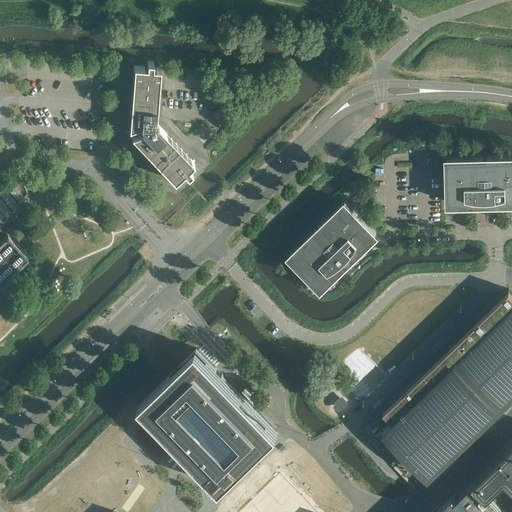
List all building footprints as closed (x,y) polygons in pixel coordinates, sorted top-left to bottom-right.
[(131,120),(133,121),(135,126),(136,127),(137,132),(138,133),(139,138),(138,140),(137,140),(136,141),(175,181),(184,172),(188,176),(190,174),(192,171),(189,168),(194,163),(158,125),(156,125),(154,120),(156,120),(160,67),(153,67),(153,62),(147,61),(147,66),(134,65),(129,121),(131,121),(131,120)] [(136,127),(124,131),(126,136),(137,132),(136,127)] [(489,201),(490,201),(511,200),(511,156),(487,157),(487,159),(484,159),(484,157),(447,158),(448,202),(483,202),(483,201),(483,198),(486,198),(489,198),(489,201)] [(143,192),(138,197),(142,201),(147,196),(143,192)] [(321,286),(346,262),(344,259),(346,257),(348,255),(351,258),(351,257),(376,233),(345,201),(319,227),(320,228),(318,230),(317,229),(290,254),(321,286)] [(0,282),(28,256),(7,235),(0,241),(0,282)] [(352,258),(351,257),(351,258),(348,255),(346,257),(344,259),(346,262),(346,263),(352,258)] [(456,445),(472,429),(488,413),(495,406),(511,390),(511,292),(509,289),(471,326),(433,363),(429,366),(422,374),(384,410),(374,420),(368,425),(365,429),(361,433),(393,465),(398,470),(416,488),(419,485),(423,482),(438,467),(443,462),(448,457),(447,456),(445,455),(452,448),(453,448),(453,447),(454,447),(454,446),(456,445)] [(277,432),(197,349),(196,348),(139,403),(142,407),(175,440),(220,487),(259,449),(277,432)] [(511,511),(511,439),(444,505),(441,508),(441,509),(444,511),(443,511),(511,511)]
